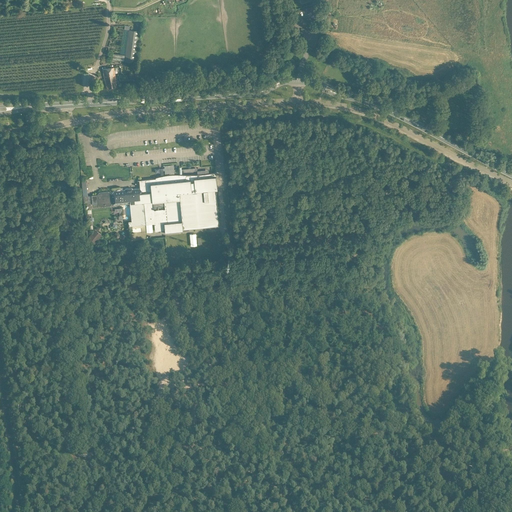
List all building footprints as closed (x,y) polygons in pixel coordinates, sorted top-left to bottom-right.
[(135,62),(139,31),(129,30),(124,61),(135,62)] [(116,83),(114,67),(102,69),(107,89),(117,87),(116,83)] [(135,164),(136,175),(156,174),(155,163),(135,164)] [(97,195),(91,195),(92,204),(98,204),(100,206),(110,205),(112,202),(115,204),(128,203),(130,204),(131,221),(128,221),(129,229),(130,229),(130,232),(131,240),(147,239),(145,224),(154,223),(155,231),(162,230),(162,231),(183,229),(182,228),(188,227),(214,225),(219,225),(215,189),(217,189),(216,175),(210,176),(197,177),(197,174),(198,174),(197,174),(194,174),(191,174),(188,174),(185,174),(182,174),(182,175),(182,180),(178,180),(178,174),(179,174),(178,174),(174,174),(173,174),(172,174),(171,174),(170,174),(169,174),(168,174),(167,175),(166,175),(165,175),(164,175),(163,175),(164,175),(164,178),(160,178),(160,176),(161,176),(160,176),(155,177),(155,178),(141,180),(140,182),(139,182),(140,188),(133,189),(132,188),(126,188),(124,189),(123,190),(120,187),(119,188),(113,188),(114,190),(113,190),(109,192),(108,191),(99,192),(97,195)] [(100,238),(103,233),(95,229),(92,235),(100,238)]
